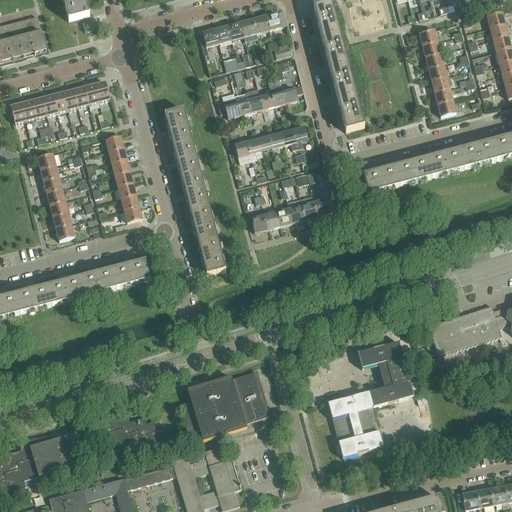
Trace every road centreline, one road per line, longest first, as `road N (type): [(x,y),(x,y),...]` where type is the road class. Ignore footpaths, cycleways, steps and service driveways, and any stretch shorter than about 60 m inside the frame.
road 1 (tertiary): [(271,340),(511,263)]
road 2 (tertiary): [(0,426),(207,360)]
road 3 (residential): [(317,507),(511,470)]
road 4 (residential): [(336,167),(511,119)]
road 5 (residential): [(169,231),(124,56)]
road 6 (residential): [(0,275),(169,231)]
road 7 (residential): [(336,167),(289,0)]
road 8 (residential): [(317,507),(271,340)]
road 9 (residential): [(119,33),(246,0)]
road 10 (residential): [(0,88),(124,56)]
